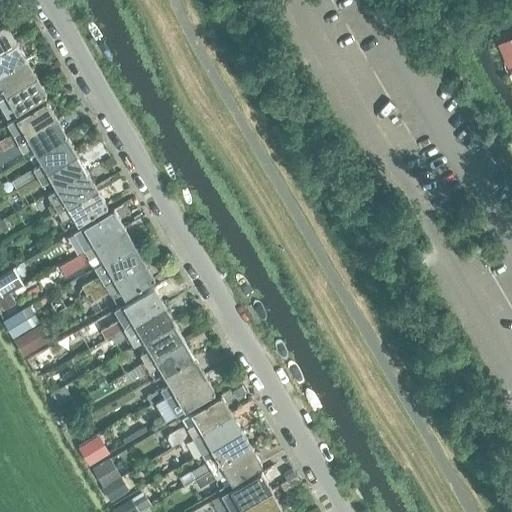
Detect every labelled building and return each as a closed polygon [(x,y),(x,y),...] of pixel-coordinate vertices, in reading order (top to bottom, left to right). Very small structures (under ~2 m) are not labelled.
[(0,50),(18,40),(7,22),(0,26),(0,50)] [(511,37),(499,43),(509,66),(511,64),(511,37)] [(0,73),(28,58),(18,40),(0,50),(0,73)] [(28,58),(0,73),(0,78),(3,84),(0,86),(0,96),(38,75),(28,58)] [(0,96),(0,107),(3,106),(9,116),(49,93),(38,75),(0,96)] [(0,140),(5,149),(58,117),(47,100),(8,123),(14,132),(0,139),(0,140)] [(58,117),(5,149),(1,151),(6,160),(24,150),(29,158),(31,156),(68,135),(58,117)] [(68,135),(31,156),(37,166),(12,180),(17,188),(78,152),(68,135)] [(88,169),(78,152),(17,188),(22,196),(53,179),(58,187),(88,169)] [(88,169),(58,187),(63,197),(36,212),(41,220),(59,210),(98,187),(88,169)] [(109,204),(98,187),(59,210),(65,219),(75,214),(79,221),(109,204)] [(85,248),(125,225),(114,206),(85,223),(90,234),(80,240),(85,248)] [(136,244),(125,225),(85,248),(90,257),(99,251),(105,261),(136,244)] [(136,244),(105,261),(112,271),(88,285),(92,293),(146,262),(136,244)] [(85,260),(90,257),(85,248),(59,263),(66,275),(86,263),(85,260)] [(155,278),(146,262),(92,293),(97,301),(114,291),(118,299),(155,278)] [(20,282),(12,268),(0,274),(0,289),(2,293),(20,282)] [(111,334),(165,303),(154,283),(114,306),(120,316),(99,328),(105,338),(111,334)] [(17,302),(11,292),(0,298),(6,308),(17,302)] [(175,321),(165,303),(111,334),(117,343),(140,330),(145,339),(175,321)] [(14,337),(33,325),(23,308),(4,320),(14,337)] [(175,321),(145,339),(150,347),(141,352),(145,361),(185,338),(175,321)] [(38,337),(33,328),(20,335),(27,348),(35,343),(33,340),(38,337)] [(185,338),(145,361),(155,378),(165,373),(195,355),(185,338)] [(166,396),(205,373),(195,355),(165,373),(170,382),(146,395),(151,404),(166,396)] [(125,372),(130,380),(144,372),(140,364),(125,372)] [(175,413),(215,390),(205,373),(166,396),(175,413)] [(66,383),(53,390),(52,391),(59,404),(73,397),(66,383)] [(181,442),(232,412),(222,394),(192,411),(193,413),(184,418),(187,422),(169,433),(168,438),(173,447),(181,442)] [(65,409),(61,411),(66,420),(70,418),(76,414),(76,409),(70,405),(65,409)] [(232,412),(181,442),(185,449),(197,443),(202,452),(242,429),(232,412)] [(135,436),(148,429),(144,422),(132,430),(135,436)] [(242,429),(202,452),(207,460),(191,470),(196,479),(252,446),(242,429)] [(90,464),(111,452),(100,434),(79,446),(90,464)] [(263,464),(252,446),(196,479),(201,487),(228,471),(234,481),(263,464)] [(103,484),(121,474),(111,456),(93,466),(103,484)] [(293,467),(284,472),(288,479),(296,474),(293,467)] [(233,511),(272,488),(262,470),(232,487),(237,497),(228,502),(233,511)] [(121,474),(103,484),(111,497),(129,487),(121,474)] [(270,511),(282,505),(272,488),(233,511),(270,511)] [(131,496),(113,506),(116,511),(135,511),(139,510),(131,496)]
